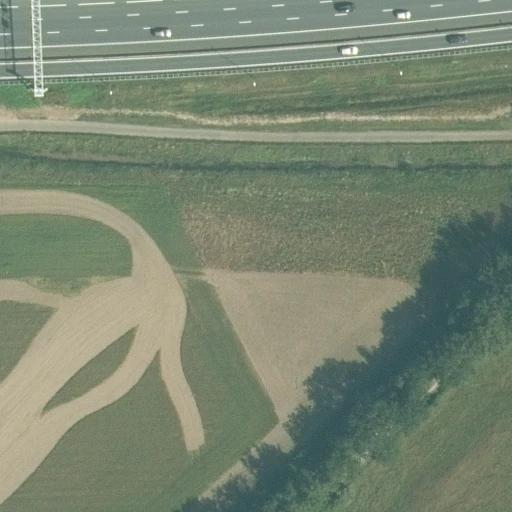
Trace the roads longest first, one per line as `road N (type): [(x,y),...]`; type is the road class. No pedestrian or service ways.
road 1 (motorway): [(0,66),(354,53),(511,36)]
road 2 (motorway): [(0,18),(339,0)]
